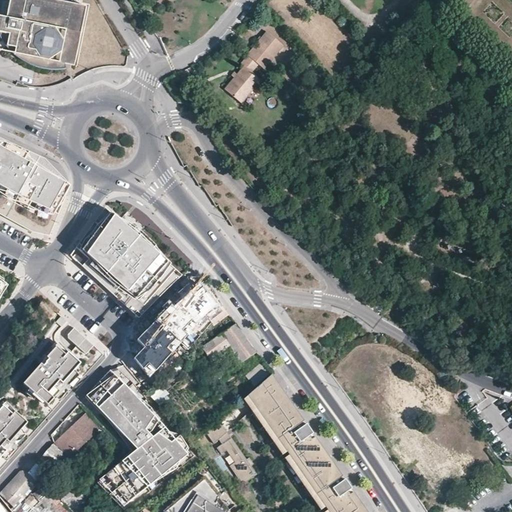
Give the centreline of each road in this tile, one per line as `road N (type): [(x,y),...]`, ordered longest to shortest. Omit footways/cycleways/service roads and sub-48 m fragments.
road 1 (primary): [(115,179),(164,205),(324,401)]
road 2 (residential): [(0,481),(121,343),(108,319),(49,266)]
road 3 (residential): [(153,134),(170,119),(193,119),(342,301)]
road 4 (residential): [(511,388),(451,365),(342,301)]
road 5 (primary): [(324,401),(230,261)]
road 6 (primary): [(230,261),(151,150)]
road 7 (primary): [(324,401),(399,511)]
road 8 (residential): [(342,301),(277,291),(230,261)]
